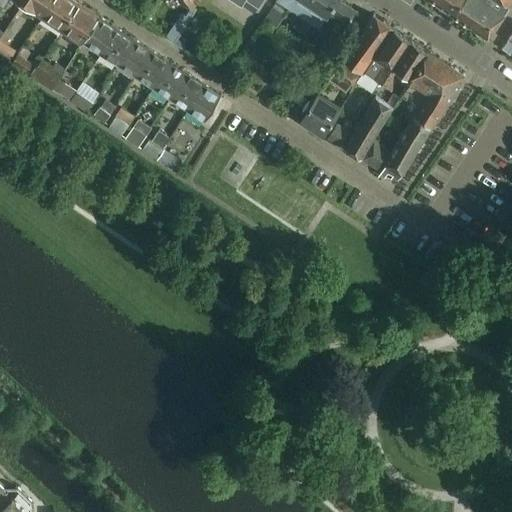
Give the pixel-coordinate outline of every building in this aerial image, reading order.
[(25,0),(23,4),(42,17),(53,0),(25,0)] [(80,4),(74,0),(53,0),(42,17),(62,31),(80,4)] [(179,0),(193,9),(199,0),(179,0)] [(231,0),(241,6),(242,6),(254,14),(258,8),(263,0),(231,0)] [(339,0),(277,0),(319,27),(327,16),(332,19),(334,15),(347,24),(356,11),(339,0)] [(431,0),(451,14),(460,0),(431,0)] [(460,0),(451,14),(486,38),(509,6),(508,6),(499,0),(460,0)] [(80,4),(62,31),(81,43),(83,42),(100,17),(80,4)] [(276,27),(284,16),(271,8),(264,19),(276,27)] [(364,71),(393,27),(373,14),(339,61),(361,75),(364,71)] [(100,17),(83,42),(102,54),(119,29),(100,17)] [(173,24),(164,37),(173,43),(178,36),(182,30),(173,24)] [(382,84),(410,39),(393,27),(364,71),(372,77),(382,84)] [(119,29),(102,54),(118,65),(134,39),(119,29)] [(178,36),(173,43),(182,48),(186,41),(178,36)] [(152,50),(134,39),(118,65),(136,76),(152,50)] [(410,39),(382,84),(392,90),(398,81),(402,73),(410,79),(428,51),(410,39)] [(15,50),(0,40),(0,55),(8,60),(15,50)] [(169,61),(152,50),(136,76),(153,87),(169,61)] [(406,85),(404,84),(399,93),(400,95),(412,102),(404,114),(411,118),(414,119),(419,111),(449,64),(432,53),(428,51),(410,79),(406,85)] [(31,63),(18,54),(12,63),(26,71),(31,63)] [(52,89),(63,72),(60,71),(62,68),(55,63),(53,66),(42,58),(30,75),(52,89)] [(185,72),(169,61),(153,87),(169,97),(185,72)] [(339,61),(331,72),(352,86),(360,75),(339,61)] [(419,111),(414,119),(429,129),(440,113),(439,112),(451,94),(465,74),(451,65),(449,64),(419,111)] [(185,72),(169,97),(186,108),(202,83),(185,72)] [(70,100),(77,89),(65,82),(59,92),(70,100)] [(221,95),(202,83),(186,108),(206,121),(221,95)] [(302,96),(290,113),(299,119),(323,135),(341,108),(317,92),(310,102),(302,96)] [(393,92),(387,103),(393,106),(399,96),(393,92)] [(92,102),(81,94),(75,103),(86,110),(92,102)] [(343,147),(361,159),(374,139),(374,138),(393,106),(387,103),(375,96),(343,147)] [(110,114),(100,107),(94,115),(104,123),(110,114)] [(129,124),(116,116),(109,127),(121,135),(129,124)] [(384,163),(396,170),(391,178),(397,179),(398,178),(411,157),(429,129),(414,119),(411,118),(400,134),(391,149),(384,163)] [(337,122),(328,137),(327,138),(340,145),(349,129),(337,122)] [(146,134),(133,126),(125,138),(138,147),(146,134)] [(159,129),(151,140),(149,139),(142,150),(156,159),(163,148),(161,147),(169,136),(159,129)] [(391,149),(374,139),(361,159),(380,171),(384,163),(391,149)] [(181,160),(164,149),(157,160),(174,171),(181,160)] [(0,511),(31,511),(31,501),(18,487),(5,487),(0,482),(0,511)]
